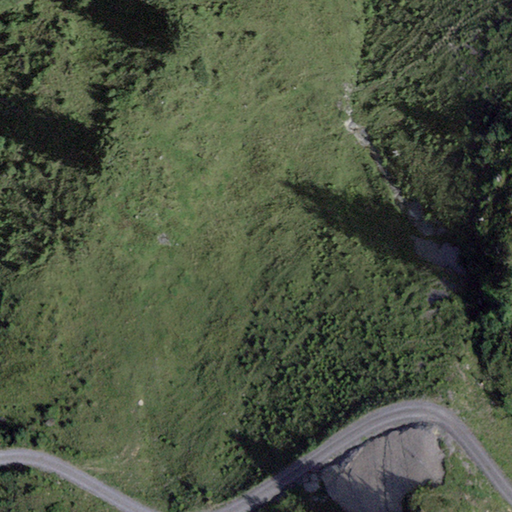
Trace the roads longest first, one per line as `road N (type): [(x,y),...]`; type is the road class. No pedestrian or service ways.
road 1 (track): [(235,511),(337,438),(423,403),(511,491)]
road 2 (track): [(0,457),(44,462),(145,511)]
